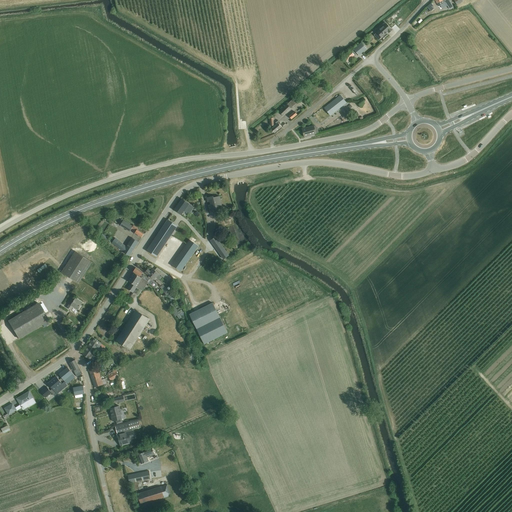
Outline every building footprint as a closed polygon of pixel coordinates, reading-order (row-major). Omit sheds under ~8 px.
[(434,0),(437,4),(438,6),(440,5),(442,8),(446,6),(447,5),(448,6),(449,9),(450,9),(451,9),(453,7),(452,5),(449,1),(448,0),(445,0),(444,1),(443,0),(434,0)] [(384,26),(377,33),(380,36),(377,39),(378,40),(378,41),(381,38),(388,32),(389,33),(392,30),(385,23),(383,25),(384,26)] [(361,43),(353,50),(359,56),(367,49),(361,43)] [(343,57),(347,62),(354,55),(351,51),(343,57)] [(335,100),(328,105),(329,106),(334,113),(341,107),(346,103),(343,99),(340,95),(340,96),(335,100)] [(283,108),(279,112),(281,114),(283,116),(284,116),(291,109),(300,100),(296,96),(287,104),(283,108)] [(367,102),(364,98),(359,103),(362,107),(367,102)] [(353,107),(351,109),(348,105),(343,109),(348,115),(354,109),(353,107)] [(277,125),(271,129),(273,131),(274,133),(282,127),(280,125),(279,125),(281,123),(280,122),(278,121),(276,123),(277,125)] [(302,129),(302,130),(303,134),(304,137),(311,135),(316,134),(316,133),(315,131),(314,127),(314,126),(302,129)] [(217,206),(222,205),(220,197),(214,198),(214,197),(207,198),(208,202),(210,202),(211,205),(209,206),(210,213),(214,212),(213,209),(217,208),(217,206)] [(189,214),(194,208),(182,199),(175,209),(182,214),(184,211),(189,214)] [(141,238),(144,235),(137,230),(138,229),(132,226),(132,227),(121,220),(118,224),(129,232),(130,230),(132,231),(132,230),(135,232),(134,234),(141,238)] [(168,220),(147,251),(156,257),(178,226),(168,220)] [(224,259),(229,256),(216,237),(211,240),(224,259)] [(129,256),(138,242),(132,238),(126,247),(115,238),(112,243),(124,253),(129,256)] [(190,240),(172,265),(181,271),(199,246),(190,240)] [(79,283),(92,262),(76,251),(62,272),(79,283)] [(143,272),(136,268),(133,272),(143,279),(148,282),(148,283),(155,288),(158,285),(149,277),(148,278),(143,275),(143,276),(141,275),(143,272)] [(169,281),(171,278),(157,268),(155,271),(153,269),(151,272),(148,269),(145,272),(161,286),(163,283),(156,277),(159,274),(160,275),(161,275),(169,281)] [(143,279),(133,272),(134,273),(128,281),(131,283),(127,289),(133,293),(137,287),(140,289),(142,286),(145,287),(148,283),(148,282),(143,279)] [(163,285),(160,287),(166,295),(166,294),(167,295),(169,293),(163,285)] [(78,309),(82,303),(79,301),(80,298),(81,299),(85,294),(76,288),(73,294),(68,303),(70,304),(67,308),(71,310),(73,306),(78,309)] [(19,339),(49,321),(39,303),(8,321),(19,339)] [(204,344),(227,333),(213,303),(189,314),(190,315),(193,322),(204,344)] [(81,318),(85,321),(89,314),(86,311),(81,318)] [(130,350),(150,320),(136,311),(116,341),(130,350)] [(95,338),(83,355),(94,363),(98,358),(93,354),(97,348),(99,345),(101,346),(101,345),(105,348),(106,346),(102,344),(101,343),(95,338)] [(73,362),(70,363),(72,367),(74,370),(77,377),(79,375),(81,375),(82,374),(79,368),(75,360),(73,362)] [(59,374),(67,384),(70,381),(76,377),(71,372),(68,367),(59,374)] [(102,382),(97,368),(90,371),(95,387),(101,385),(101,383),(102,382)] [(119,376),(115,371),(114,372),(114,373),(109,376),(111,381),(119,376)] [(67,385),(65,383),(64,382),(62,383),(59,379),(57,376),(56,376),(48,383),(48,384),(53,389),(57,394),(62,390),(65,387),(67,385)] [(83,386),(73,388),(75,396),(82,394),(85,394),(83,386)] [(47,387),(41,392),(43,395),(46,398),(49,395),(52,393),(48,388),(47,387)] [(35,403),(33,399),(29,392),(17,399),(21,406),(23,410),(28,407),(29,407),(35,403)] [(16,410),(13,403),(5,407),(8,414),(16,410)] [(125,418),(124,413),(121,413),(119,406),(118,406),(116,406),(116,407),(110,408),(112,416),(111,416),(113,421),(116,421),(117,424),(123,422),(122,419),(125,418)] [(117,434),(141,427),(139,420),(115,427),(116,430),(117,433),(117,434)] [(133,431),(117,435),(117,438),(118,440),(119,440),(119,442),(120,446),(126,444),(132,443),(131,440),(131,439),(135,438),(134,436),(134,433),(133,431)] [(153,449),(138,454),(138,455),(141,464),(148,461),(147,457),(155,454),(153,449)] [(129,483),(150,479),(148,472),(128,475),(129,483)] [(141,505),(170,496),(167,485),(137,494),(141,505)]
